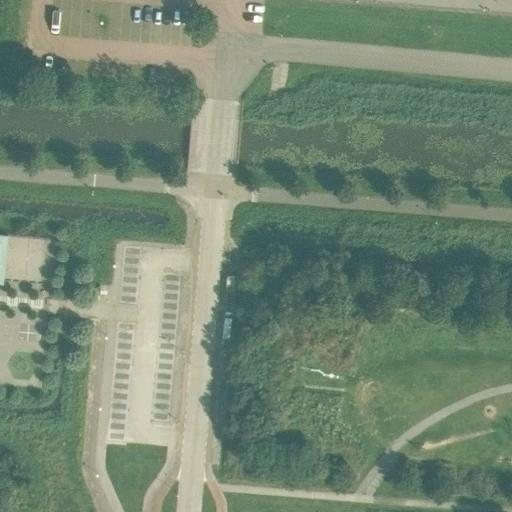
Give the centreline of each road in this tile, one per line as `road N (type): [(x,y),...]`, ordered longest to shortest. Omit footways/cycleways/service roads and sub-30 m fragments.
road 1 (unclassified): [(188,511),(215,191)]
road 2 (unclassified): [(511,215),(215,191)]
road 3 (unclassified): [(215,191),(0,172)]
road 4 (unclassified): [(215,191),(231,0)]
